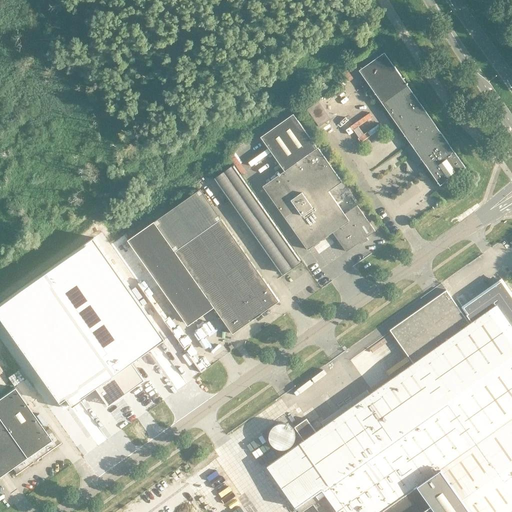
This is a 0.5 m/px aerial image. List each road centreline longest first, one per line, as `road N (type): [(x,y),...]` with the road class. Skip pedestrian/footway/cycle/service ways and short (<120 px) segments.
road 1 (unclassified): [(63,511),(478,217)]
road 2 (secondary): [(427,0),(511,125)]
